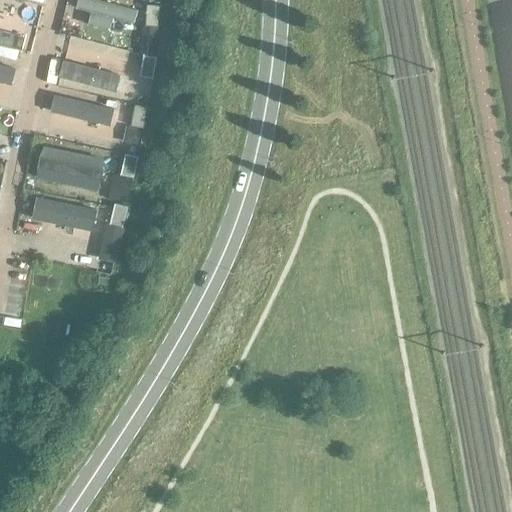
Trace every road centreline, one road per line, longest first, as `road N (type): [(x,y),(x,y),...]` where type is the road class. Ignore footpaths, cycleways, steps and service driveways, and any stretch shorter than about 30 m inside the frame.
road 1 (tertiary): [(70,511),(177,347),(235,224),(267,101),(276,0)]
road 2 (residential): [(0,268),(57,0)]
